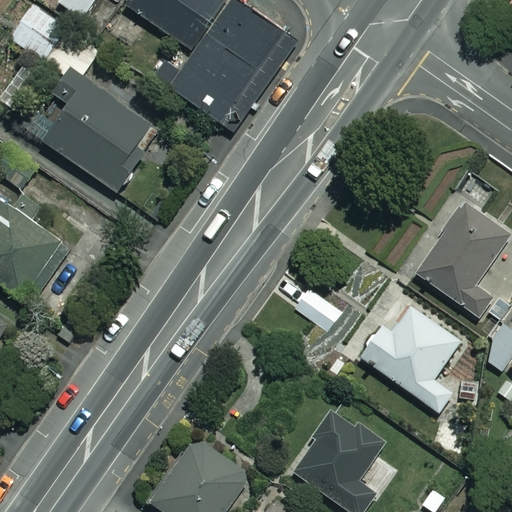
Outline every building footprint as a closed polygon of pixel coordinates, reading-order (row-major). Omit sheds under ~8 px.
[(98,0),(44,0),(56,8),(60,2),(86,19),(98,0)] [(135,0),(131,6),(193,48),(225,0),(135,0)] [(224,121),(289,30),(246,0),(231,0),(172,85),(224,121)] [(139,150),(153,129),(86,83),(103,58),(35,11),(12,45),(71,86),(59,103),(72,112),(48,149),(117,196),(146,154),(139,150)] [(289,30),(224,121),(236,130),(300,38),(289,30)] [(511,234),(511,230),(468,201),(419,273),(482,317),(496,297),(478,285),(511,234)] [(69,254),(0,203),(0,288),(28,309),(69,254)] [(343,314),(311,290),(297,309),(329,333),(343,314)] [(463,341),(407,301),(366,358),(440,412),(457,389),(438,376),(463,341)] [(0,339),(10,326),(0,318),(0,339)] [(506,372),(511,362),(511,326),(506,323),(483,357),(506,372)] [(386,440),(338,409),(297,473),(357,511),(364,511),(377,492),(359,481),(386,440)] [(226,511),(252,475),(199,438),(155,501),(170,511),(226,511)] [(299,511),(278,497),(267,511),(299,511)]
